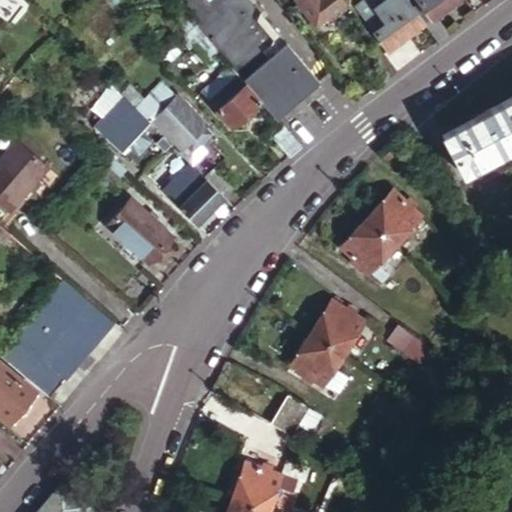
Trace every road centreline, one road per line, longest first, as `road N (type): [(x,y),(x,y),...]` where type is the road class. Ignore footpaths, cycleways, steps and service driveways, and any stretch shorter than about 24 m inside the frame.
road 1 (unclassified): [(511,19),(304,185),(187,323)]
road 2 (unclassified): [(187,323),(130,357),(0,511)]
road 3 (unclassified): [(187,323),(181,376),(131,511)]
